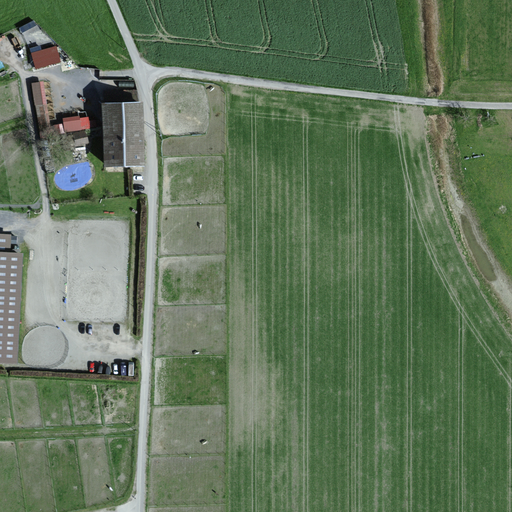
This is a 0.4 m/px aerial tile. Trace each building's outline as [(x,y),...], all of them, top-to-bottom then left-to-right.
[(51,41),(36,45),(37,51),(33,52),(37,67),(61,60),(57,46),(53,47),(51,41)] [(43,83),(33,85),(40,126),(50,124),(43,83)] [(141,103),(104,104),(106,166),(142,165),(142,147),(141,108),(141,103)] [(80,116),(65,117),(67,130),(81,128),(80,116)] [(8,256),(9,237),(0,236),(0,359),(13,361),(20,257),(8,256)]
